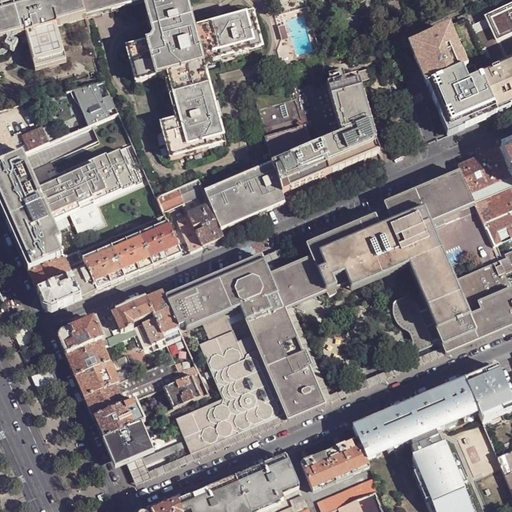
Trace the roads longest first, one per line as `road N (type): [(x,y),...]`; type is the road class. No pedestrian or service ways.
road 1 (residential): [(39,329),(511,131)]
road 2 (residential): [(511,348),(123,511)]
road 3 (residential): [(123,511),(39,329)]
road 4 (secondary): [(54,511),(0,390)]
